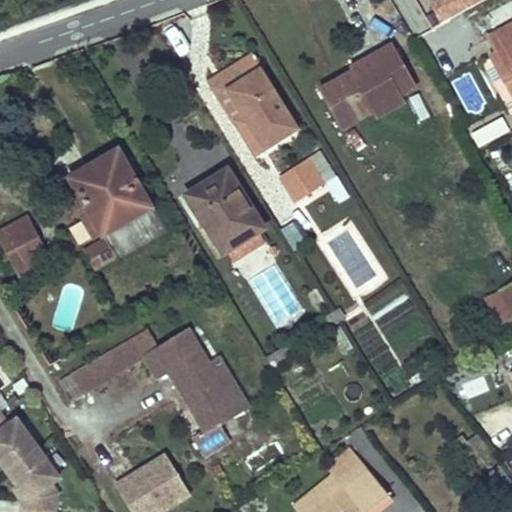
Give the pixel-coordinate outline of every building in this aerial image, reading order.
[(422,0),(432,22),(480,0),(422,0)] [(511,0),(506,0),(484,12),(492,27),(511,15),(511,0)] [(422,6),(406,12),(416,35),(431,29),(422,6)] [(511,23),(488,35),(496,50),(487,54),(489,58),(482,61),(509,112),(511,110),(511,23)] [(389,44),(373,53),(378,61),(323,92),(342,124),(375,106),(378,110),(400,99),(396,93),(413,84),(389,44)] [(352,67),(319,86),(323,92),(378,61),(373,53),(350,65),(352,67)] [(231,124),(238,120),(244,116),(229,89),(260,72),(257,68),(260,67),(253,55),(206,85),(231,124)] [(238,120),(256,151),(295,127),(260,72),(229,89),(244,116),(238,120)] [(503,116),(470,130),(476,146),(509,132),(503,116)] [(98,161),(70,177),(81,196),(103,235),(105,238),(88,249),(98,266),(162,228),(118,155),(100,165),(98,161)] [(305,161),(279,177),(294,201),(317,186),(310,175),(313,173),(305,161)] [(225,170),(186,193),(221,250),(255,229),(260,226),(225,170)] [(81,196),(71,203),(93,241),(103,235),(81,196)] [(27,217),(0,230),(0,234),(21,277),(50,261),(27,217)] [(263,244),(255,229),(221,250),(230,264),(263,244)] [(511,284),(498,292),(511,318),(511,284)] [(148,329),(74,371),(87,391),(145,357),(156,376),(171,367),(205,426),(247,403),(222,360),(209,367),(187,328),(157,345),(148,329)] [(0,462),(15,484),(25,498),(21,501),(19,511),(52,511),(55,493),(48,483),(57,477),(15,420),(7,426),(0,416),(0,462)] [(131,511),(163,511),(163,510),(191,499),(172,453),(117,476),(131,511)] [(511,483),(498,466),(483,478),(499,499),(511,487),(511,483)] [(366,469),(313,511),(365,511),(387,494),(366,469)] [(15,484),(11,487),(21,501),(25,498),(15,484)]
